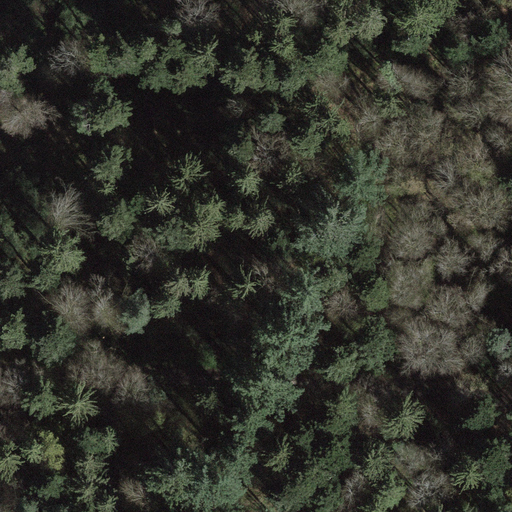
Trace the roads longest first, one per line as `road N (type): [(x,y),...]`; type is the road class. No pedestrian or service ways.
road 1 (track): [(511,395),(149,371),(0,381)]
road 2 (track): [(0,480),(275,511)]
